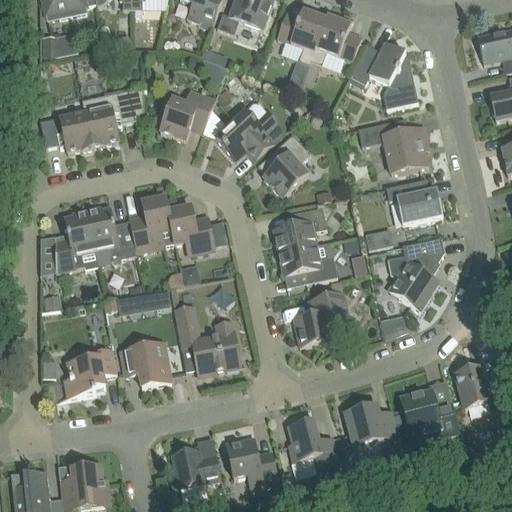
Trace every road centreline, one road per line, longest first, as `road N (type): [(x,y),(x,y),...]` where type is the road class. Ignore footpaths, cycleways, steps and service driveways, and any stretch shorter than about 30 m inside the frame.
road 1 (residential): [(31,445),(29,220),(45,199),(161,174),(222,195),(235,212),(277,400)]
road 2 (residential): [(434,18),(485,227),(469,321),(424,357),(277,400)]
road 3 (residential): [(277,400),(131,430)]
